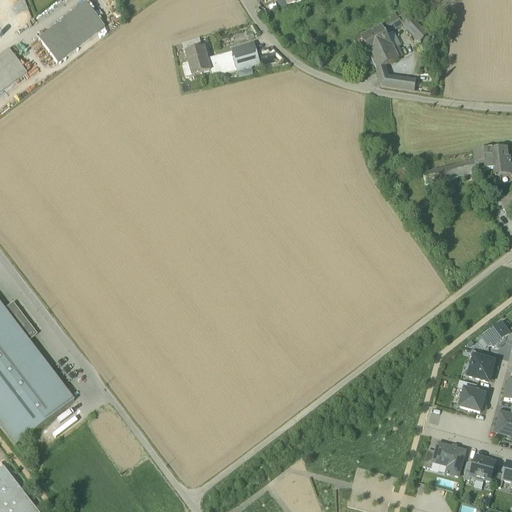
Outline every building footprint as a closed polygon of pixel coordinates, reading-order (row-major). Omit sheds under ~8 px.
[(38,41),(56,66),(105,29),(86,5),(38,41)] [(403,27),(419,44),(427,36),(407,15),(382,28),(386,36),(393,32),(403,27)] [(360,38),(370,58),(392,47),(386,36),(382,28),(360,38)] [(392,47),(393,51),(400,47),(393,32),(386,36),(392,47)] [(182,46),(184,54),(185,54),(198,50),(198,48),(201,47),(199,40),(182,46)] [(254,45),(235,51),(231,54),(232,54),(236,72),(236,73),(260,66),(254,45)] [(398,61),(398,60),(396,56),(394,51),(393,51),(392,47),(370,58),(377,72),(385,68),(399,61),(398,61)] [(185,54),(188,65),(182,66),(186,79),(191,78),(210,73),(212,79),(236,72),(232,54),(231,54),(207,61),(204,49),(201,49),(198,50),(185,54)] [(399,49),(394,51),(396,56),(400,54),(402,58),(398,60),(398,61),(403,58),(399,49)] [(0,58),(0,95),(26,76),(8,52),(0,58)] [(388,78),(385,68),(377,72),(378,81),(388,78)] [(237,74),(239,81),(253,77),(252,70),(237,74)] [(380,88),(413,93),(415,82),(388,78),(378,81),(380,88)] [(497,151),(492,151),(495,171),(494,171),(494,172),(499,171),(499,175),(510,174),(509,159),(506,159),(505,150),(497,151)] [(483,173),(494,171),(495,171),(492,151),(487,152),(488,159),(481,160),(483,173)] [(476,175),(483,173),(481,160),(488,159),(487,152),(473,153),(474,163),(476,175)] [(472,176),(476,175),(474,163),(455,168),(457,179),(472,176)] [(439,184),(457,179),(455,168),(423,175),(425,187),(439,184)] [(504,211),(505,214),(511,211),(511,198),(501,203),(504,211)] [(12,305),(4,311),(27,343),(36,336),(12,305)] [(0,428),(15,448),(73,403),(54,377),(27,343),(4,311),(0,306),(0,428)] [(500,326),(482,340),(488,349),(491,347),(493,350),(496,347),(498,349),(505,344),(507,339),(509,337),(507,334),(500,326)] [(488,349),(482,340),(477,344),(484,352),(488,349)] [(470,359),(474,360),(487,363),(489,358),(471,353),(470,359)] [(474,360),(468,379),(488,384),(493,365),(487,363),(474,360)] [(457,390),(464,392),(475,395),(477,387),(459,382),(457,390)] [(475,395),(464,392),(459,410),(479,415),(484,398),(475,395)] [(511,417),(501,414),(496,434),(511,438),(511,417)] [(448,476),(458,479),(465,454),(438,446),(435,454),(432,465),(448,469),(446,476),(447,476),(447,477),(448,477),(448,476)] [(431,471),(432,465),(435,454),(428,452),(423,469),(431,471)] [(474,465),(470,478),(476,480),(475,483),(483,485),(484,482),(489,483),(495,465),(487,463),(475,460),(474,465)] [(469,483),(470,478),(474,465),(468,464),(463,481),(469,483)] [(432,465),(431,471),(430,473),(445,477),(446,476),(448,469),(432,465)] [(511,484),(511,466),(507,465),(504,477),(503,482),(511,485),(511,484)] [(0,511),(35,511),(3,470),(0,470),(0,511)] [(504,477),(498,475),(494,489),(500,490),(503,482),(504,477)] [(483,485),(475,483),(473,490),(481,492),(483,485)] [(481,500),(479,508),(488,511),(490,503),(481,500)]
